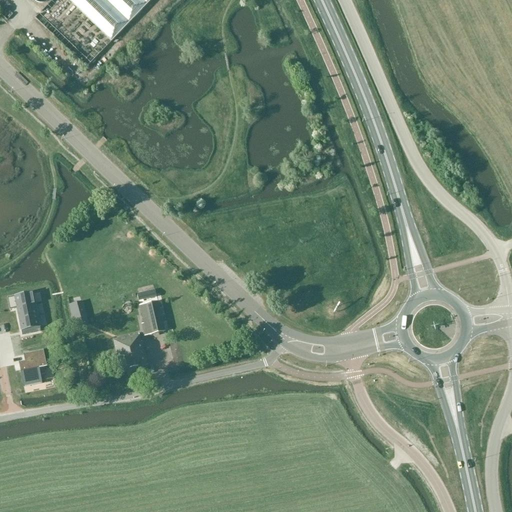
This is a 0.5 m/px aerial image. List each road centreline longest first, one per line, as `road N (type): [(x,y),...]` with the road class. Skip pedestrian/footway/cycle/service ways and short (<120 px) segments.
road 1 (unclassified): [(267,324),(0,67)]
road 2 (unclassified): [(343,0),(422,172),(496,254),(510,311)]
road 3 (unclassified): [(10,417),(246,368),(284,345)]
road 4 (primary): [(320,0),(395,186)]
road 5 (unclassified): [(350,355),(367,409),(431,475),(449,511)]
road 6 (unclassified): [(511,396),(492,453),(495,511)]
